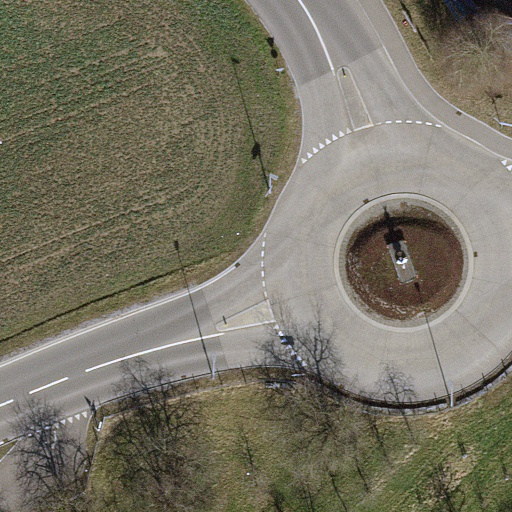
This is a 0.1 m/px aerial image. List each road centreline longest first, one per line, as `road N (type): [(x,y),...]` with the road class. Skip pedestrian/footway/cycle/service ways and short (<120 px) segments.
road 1 (secondary): [(304,304),(340,350),(365,364),(424,368),(451,358),(493,317),(503,289),(499,231)]
road 2 (secondary): [(304,304),(93,364),(0,406)]
road 3 (tertiary): [(370,168),(336,60),(301,0)]
road 4 (secondary): [(370,168),(316,207),(302,237),(304,304)]
road 5 (secondary): [(499,231),(461,181),(432,167),(370,168)]
road 6 (track): [(0,511),(58,469),(59,431),(41,388)]
